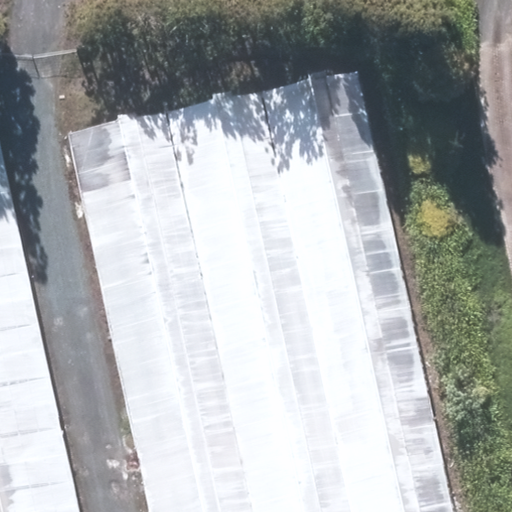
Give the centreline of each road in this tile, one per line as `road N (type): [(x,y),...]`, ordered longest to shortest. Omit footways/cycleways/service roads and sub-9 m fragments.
road 1 (track): [(115,511),(25,72),(33,0)]
road 2 (track): [(511,181),(488,71),(504,0)]
